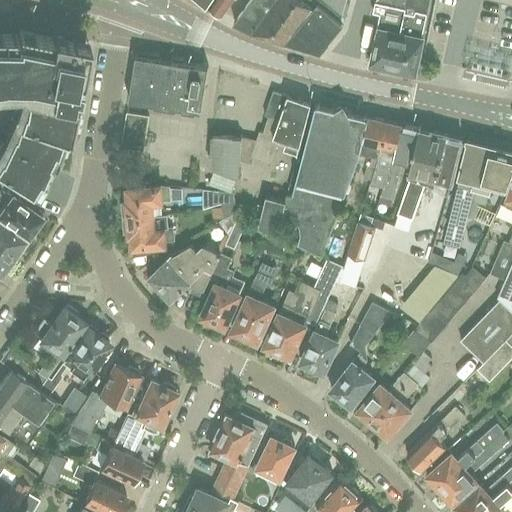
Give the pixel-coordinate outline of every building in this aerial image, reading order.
[(210,0),(208,3),(222,14),(232,0),(210,0)] [(274,0),(249,0),(235,20),(253,30),(274,0)] [(274,0),(253,30),(321,51),(321,50),(344,22),(341,19),(346,0),(274,0)] [(369,63),(393,68),(401,32),(407,0),(376,0),(376,1),(374,12),(381,14),(378,25),(369,63)] [(407,0),(401,32),(393,68),(410,71),(417,67),(423,37),(427,16),(430,0),(407,0)] [(0,84),(5,84),(31,84),(53,88),(51,98),(28,94),(25,109),(23,109),(15,135),(14,135),(8,147),(10,148),(2,163),(0,167),(0,173),(36,197),(39,198),(44,188),(51,172),(54,168),(55,168),(56,169),(67,137),(69,138),(70,138),(77,103),(73,102),(75,93),(79,94),(89,42),(54,35),(53,38),(19,31),(19,32),(19,34),(0,33),(0,84)] [(129,99),(130,99),(201,111),(209,66),(136,54),(129,99)] [(266,116),(270,117),(264,132),(261,131),(257,140),(243,137),(241,153),(252,156),(272,163),(281,138),(287,140),(284,150),(298,155),(312,102),(288,94),(273,90),(266,116)] [(288,193),(286,201),(283,212),(286,213),(288,214),(290,215),(293,217),(294,219),(296,221),(297,223),(299,226),(299,228),(300,231),(300,233),(300,236),(300,239),(299,241),(298,244),(323,255),(362,152),(361,151),(369,117),(366,117),(367,115),(318,103),(318,105),(316,104),(293,194),(288,193)] [(149,116),(127,112),(125,124),(147,127),(149,116)] [(361,151),(362,152),(374,154),(371,165),(368,165),(365,178),(372,179),(381,153),(387,120),(369,116),(369,117),(361,151)] [(371,184),(384,187),(389,172),(392,170),(395,159),(403,123),(387,120),(381,153),(372,179),(371,184)] [(409,180),(410,179),(428,129),(420,127),(403,123),(395,159),(392,170),(389,172),(384,187),(381,196),(393,199),(402,161),(412,163),(407,180),(409,180)] [(146,139),(147,127),(125,124),(123,136),(146,139)] [(432,191),(435,182),(446,135),(447,134),(428,129),(410,179),(425,184),(424,189),(432,191)] [(239,176),(241,153),(243,137),(214,134),(213,135),(211,166),(239,176)] [(452,186),(463,139),(447,135),(447,134),(446,135),(435,182),(452,186)] [(146,139),(123,136),(121,147),(144,150),(146,139)] [(478,202),(491,145),(468,139),(459,177),(476,181),(475,189),(473,189),(457,184),(454,197),(470,201),(466,216),(474,218),(478,202)] [(511,167),(511,150),(491,145),(478,202),(487,204),(492,184),(506,187),(511,167)] [(0,200),(4,203),(0,208),(0,214),(29,235),(30,233),(31,234),(34,233),(38,228),(38,226),(37,223),(40,219),(42,220),(46,215),(40,210),(39,212),(12,193),(11,194),(1,188),(5,180),(0,177),(0,200)] [(425,184),(410,179),(409,180),(398,213),(414,218),(424,189),(425,184)] [(511,234),(509,242),(511,243),(511,262),(505,279),(499,293),(502,296),(500,299),(511,310),(511,181),(506,196),(510,198),(507,206),(511,207),(511,234)] [(123,216),(153,214),(152,201),(170,200),(169,186),(155,185),(128,188),(129,200),(127,200),(127,203),(122,203),(123,216)] [(218,190),(223,219),(237,211),(233,192),(218,190)] [(277,234),(283,212),(286,201),(267,196),(259,226),(277,234)] [(238,216),(237,211),(223,219),(220,221),(229,235),(232,228),(237,218),(238,216)] [(166,213),(153,214),(123,216),(125,233),(129,232),(129,234),(132,234),(133,246),(165,244),(165,241),(174,240),(173,227),(167,228),(166,213)] [(247,222),(237,218),(232,228),(242,232),(247,222)] [(0,219),(0,245),(14,255),(17,250),(20,252),(27,242),(24,240),(26,238),(0,219)] [(376,228),(372,227),(359,223),(345,264),(362,272),(379,278),(392,243),(395,244),(397,238),(375,231),(376,228)] [(279,254),(285,239),(271,232),(265,247),(279,254)] [(168,256),(169,257),(149,276),(150,278),(150,282),(154,286),(158,285),(171,299),(172,297),(176,298),(191,284),(193,287),(204,291),(221,251),(218,250),(217,247),(208,243),(206,245),(204,244),(198,249),(192,243),(174,254),(173,252),(168,256)] [(9,262),(14,255),(0,245),(0,273),(2,271),(5,273),(12,264),(9,262)] [(218,278),(218,279),(201,315),(212,320),(211,323),(216,327),(222,328),(223,325),(225,326),(245,281),(225,272),(232,257),(221,252),(211,275),(218,278)] [(270,285),(278,270),(262,263),(232,329),(245,335),(243,338),(248,342),(254,343),(255,340),(258,341),(274,304),(261,298),(268,284),(270,285)] [(415,329),(430,340),(431,341),(432,342),(487,278),(473,267),(466,276),(463,273),(415,329)] [(291,290),(281,311),(280,310),(265,344),(278,350),(276,353),(281,357),(287,358),(288,355),(290,356),(306,322),(307,322),(315,304),(322,290),(315,287),(300,280),(295,292),(291,290)] [(484,361),(505,340),(511,332),(511,310),(500,299),(461,339),(484,361)] [(373,301),(363,319),(379,327),(392,311),(373,301)] [(24,361),(16,371),(39,388),(46,378),(47,377),(62,356),(74,339),(72,337),(84,321),(75,314),(77,311),(68,304),(65,308),(63,306),(51,324),(44,319),(35,331),(42,336),(41,338),(58,351),(55,355),(50,356),(39,371),(24,361)] [(324,371),(339,338),(327,333),(336,313),(326,309),(317,328),(316,328),(301,360),(312,365),(311,368),(320,372),(321,370),(324,371)] [(48,395),(62,375),(60,374),(66,365),(71,368),(70,370),(83,379),(88,373),(87,372),(109,341),(107,340),(107,336),(102,332),(98,333),(97,333),(98,331),(89,324),(50,379),(47,377),(46,378),(39,388),(48,395)] [(430,340),(415,329),(403,344),(419,356),(423,351),(431,341),(430,340)] [(511,345),(505,340),(484,361),(485,362),(478,369),(490,381),(511,357),(511,345)] [(432,358),(423,351),(419,356),(405,373),(406,374),(411,378),(418,384),(421,387),(430,377),(426,373),(432,365),(429,362),(432,358)] [(339,398),(341,401),(343,403),(348,406),(350,403),(352,404),(355,400),(373,377),(362,367),(367,360),(359,353),(331,388),(340,396),(339,398)] [(125,407),(140,374),(137,372),(138,370),(128,365),(127,368),(115,362),(100,395),(92,391),(71,422),(89,431),(96,415),(99,417),(108,399),(125,407)] [(39,388),(16,371),(11,368),(0,383),(0,423),(27,443),(41,424),(57,401),(48,395),(39,388)] [(406,374),(405,373),(404,372),(389,390),(380,382),(364,401),(358,409),(359,410),(358,415),(364,419),(368,418),(373,422),(411,378),(406,374)] [(411,378),(373,422),(378,426),(377,430),(382,435),(386,433),(389,435),(411,408),(403,401),(418,384),(411,378)] [(123,423),(113,444),(134,454),(140,440),(131,436),(140,417),(145,420),(143,424),(146,428),(154,431),(158,431),(171,401),(176,390),(175,389),(176,387),(171,383),(163,382),(162,384),(151,379),(140,403),(137,402),(132,413),(128,411),(123,423)] [(438,423),(431,430),(407,453),(413,460),(413,463),(417,467),(420,466),(423,469),(447,445),(440,439),(465,415),(456,406),(438,423)] [(234,497),(244,475),(248,465),(256,447),(268,424),(238,409),(236,414),(231,411),(229,415),(227,413),(211,447),(229,456),(214,488),(234,497)] [(440,487),(484,448),(497,436),(502,431),(504,430),(497,422),(458,457),(452,450),(427,473),(429,475),(428,479),(432,483),(435,482),(440,487)] [(97,446),(101,436),(90,431),(85,441),(97,446)] [(502,431),(497,436),(484,448),(440,487),(444,492),(444,496),(447,500),(451,500),(452,502),(477,479),(471,474),(510,439),(502,431)] [(0,462),(4,465),(18,475),(32,485),(38,476),(13,459),(6,454),(14,443),(0,433),(0,462)] [(282,481),(289,465),(286,464),(295,445),(293,444),(292,441),(286,438),(282,439),(272,435),(262,455),(259,453),(253,467),(248,465),(244,475),(253,479),(258,470),(282,481)] [(134,454),(113,444),(111,443),(100,467),(131,482),(133,479),(135,480),(140,470),(137,468),(142,458),(134,454)] [(311,500),(333,472),(319,461),(321,458),(313,452),(311,455),(309,453),(287,482),(299,492),(300,491),(311,500)] [(126,493),(95,478),(98,472),(79,462),(73,475),(92,484),(84,500),(109,511),(120,511),(124,504),(121,503),(126,493)] [(511,466),(486,490),(485,489),(479,482),(455,504),(457,506),(456,509),(458,511),(475,511),(511,479),(511,466)] [(0,497),(0,502),(13,511),(14,511),(30,488),(32,485),(18,475),(17,477),(12,485),(7,494),(4,492),(0,497)] [(318,504),(315,501),(305,511),(318,511),(323,507),(327,511),(348,511),(361,498),(359,495),(358,492),(354,488),(351,488),(341,479),(318,504)] [(511,479),(475,511),(503,511),(505,511),(499,505),(511,493),(511,479)] [(190,494),(185,506),(198,511),(224,511),(229,500),(199,486),(195,496),(190,494)] [(249,511),(252,507),(238,500),(234,510),(239,511),(249,511)] [(0,511),(13,511),(0,502),(0,511)]
